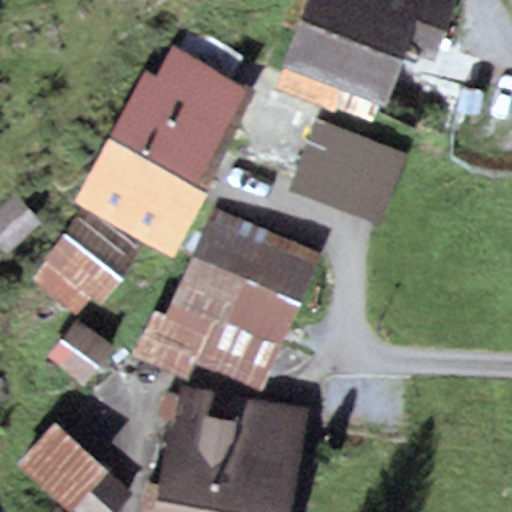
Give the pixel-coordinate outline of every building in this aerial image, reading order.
[(337,71),(326,97),(371,112),(382,85),(373,81),(391,33),(425,46),(442,0),(398,0),(397,6),(379,0),(293,0),(284,23),(302,30),(293,52),(337,71)] [(148,76),(121,127),(197,167),(242,84),(227,76),(239,53),(190,27),(159,82),(148,76)] [(326,97),(337,71),(293,52),(282,78),(326,97)] [(297,180),(378,212),(399,156),(318,124),(297,180)] [(163,222),(166,224),(197,167),(121,127),(84,193),(158,231),(163,222)] [(0,211),(0,238),(6,245),(34,217),(15,197),(0,211)] [(91,284),(95,287),(128,244),(85,212),(38,272),(76,301),(91,284)] [(194,229),(184,251),(195,256),(231,271),(286,294),(295,272),(308,277),(317,255),(217,213),(207,235),(194,229)] [(231,271),(195,256),(176,298),(212,314),(231,271)] [(212,314),(268,339),(286,294),(231,271),(212,314)] [(177,301),(163,332),(197,346),(212,314),(176,298),(177,301)] [(215,358),(251,374),(268,339),(212,314),(197,346),(192,355),(212,364),(215,358)] [(54,350),(82,376),(110,345),(82,320),(54,350)] [(135,351),(184,371),(192,355),(197,346),(163,332),(147,325),(135,351)] [(155,511),(273,511),(278,489),(190,473),(202,398),(167,392),(159,412),(176,416),(161,484),(155,511)] [(278,489),(291,415),(202,398),(190,473),(278,489)] [(22,460),(82,511),(109,511),(127,493),(52,426),(22,460)] [(155,511),(161,484),(148,481),(142,511),(155,511)]
